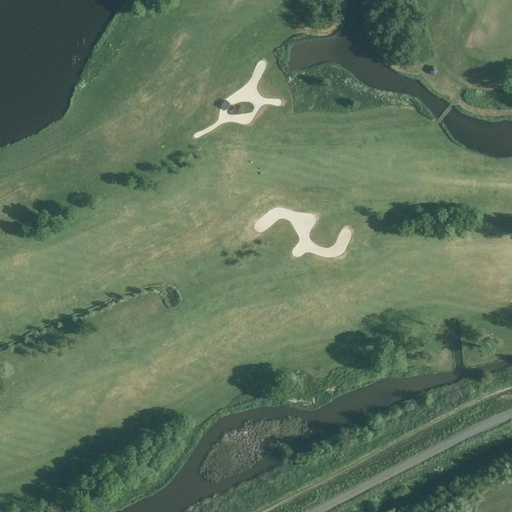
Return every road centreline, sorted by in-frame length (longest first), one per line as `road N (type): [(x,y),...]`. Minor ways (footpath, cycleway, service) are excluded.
road 1 (unknown): [(511,387),(265,511)]
road 2 (unclassified): [(315,511),(511,416)]
